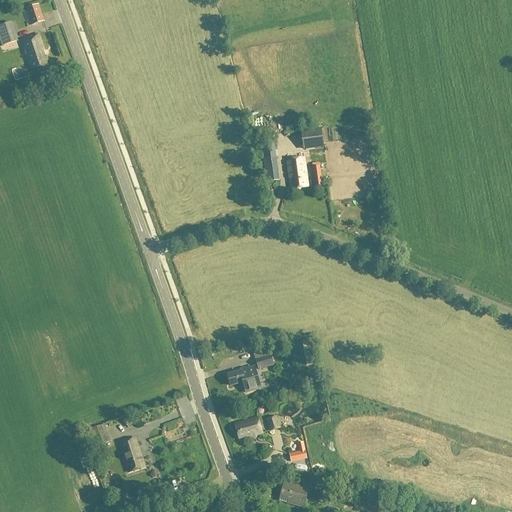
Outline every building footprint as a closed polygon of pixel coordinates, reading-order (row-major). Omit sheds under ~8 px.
[(30,27),(42,23),(37,7),(25,11),(30,27)] [(0,43),(1,48),(14,44),(14,43),(17,42),(11,23),(0,26),(0,43)] [(30,75),(48,69),(37,37),(20,43),(30,75)] [(304,151),(321,149),(319,131),(302,133),(304,151)] [(289,191),(306,189),(302,159),(285,161),(289,191)] [(314,188),(321,187),(318,167),(311,168),(314,188)] [(310,351),(308,342),(299,344),(301,353),(310,351)] [(252,355),(254,361),(255,361),(270,357),(268,350),(252,355)] [(255,361),(254,361),(257,371),(272,366),(270,357),(255,361)] [(259,390),(253,369),(226,377),(230,387),(241,384),(244,394),(259,390)] [(269,433),(279,430),(275,418),(266,421),(269,433)] [(127,419),(123,424),(128,429),(133,425),(127,419)] [(244,440),(261,435),(257,419),(234,426),(238,440),(243,439),(244,440)] [(93,448),(109,442),(103,426),(88,432),(93,448)] [(127,474),(143,469),(134,440),(118,445),(127,474)] [(290,464),(306,461),(302,444),(296,445),(298,453),(288,455),(290,464)] [(303,507),(308,488),(284,481),(279,499),(287,502),(286,505),(294,507),(294,504),(303,507)] [(326,495),(327,490),(328,487),(316,485),(314,492),(326,495)]
